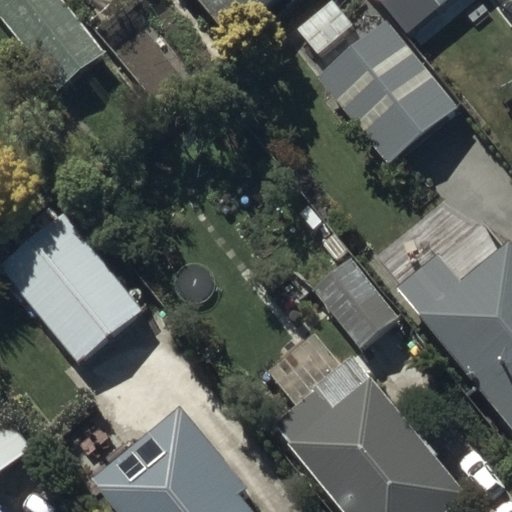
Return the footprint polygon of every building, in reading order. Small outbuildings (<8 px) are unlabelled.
[(63,0),(0,0),(0,18),(58,91),(106,53),(63,0)] [(201,0),(231,35),(271,0),(201,0)] [(380,0),(410,35),(451,0),(380,0)] [(459,110),(387,22),(319,78),(390,165),(459,110)] [(145,311),(66,213),(60,218),(50,206),(11,237),(22,251),(0,269),(0,270),(77,365),(145,311)] [(315,290),(318,294),(361,349),(400,319),(355,261),(338,274),(303,230),(283,245),(317,288),(315,290)] [(441,255),(399,288),(511,428),(511,245),(511,246),(465,284),(441,255)] [(298,407),(275,426),(344,511),(450,511),(467,499),(354,359),(343,368),(316,334),(269,372),(298,407)] [(0,475),(33,449),(0,408),(0,475)] [(182,409),(93,480),(119,511),(256,511),(240,492),(245,488),(182,409)]
